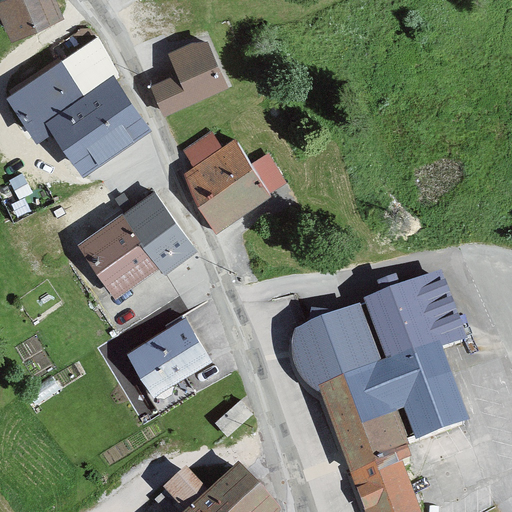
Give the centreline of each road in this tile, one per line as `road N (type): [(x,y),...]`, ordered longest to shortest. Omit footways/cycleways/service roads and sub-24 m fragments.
road 1 (residential): [(296,511),(262,393),(168,152),(85,0)]
road 2 (unknown): [(0,141),(35,174),(94,188),(38,233)]
road 3 (unknown): [(94,0),(43,36),(0,82)]
road 4 (unknown): [(227,302),(156,294),(111,314)]
